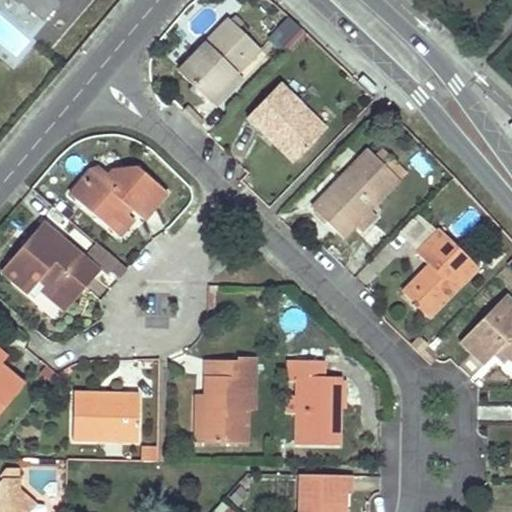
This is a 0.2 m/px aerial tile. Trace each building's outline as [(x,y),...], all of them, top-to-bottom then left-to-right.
[(18,0),(43,21),(51,13),(58,4),(53,0),(18,0)] [(206,101),(233,74),(258,49),(227,19),(176,71),(206,101)] [(279,44),(288,52),(305,34),(296,26),(279,44)] [(233,74),(206,101),(213,108),(240,81),(233,74)] [(371,93),(376,87),(363,75),(358,81),(371,93)] [(275,134),(299,157),(326,129),(279,84),(246,118),(269,140),(275,134)] [(293,163),(299,157),(275,134),(269,140),(293,163)] [(342,238),(347,233),(353,227),(368,212),(398,181),(374,157),(367,151),(311,208),(342,238)] [(374,157),(398,181),(405,175),(380,151),(374,157)] [(142,221),(154,207),(166,193),(137,169),(109,171),(106,174),(99,168),(89,171),(69,196),(112,231),(125,214),(119,209),(123,204),(142,221)] [(360,233),(374,218),(368,212),(353,227),(360,233)] [(118,236),(131,220),(125,214),(112,231),(118,236)] [(40,279),(43,282),(46,285),(70,305),(97,273),(41,224),(1,272),(27,295),(40,279)] [(433,271),(430,273),(428,276),(424,272),(409,287),(434,312),(477,268),(440,232),(417,255),(428,267),(433,271)] [(90,255),(119,279),(128,268),(99,244),(90,255)] [(428,267),(424,272),(428,276),(430,273),(433,271),(428,267)] [(40,293),(63,313),(70,305),(46,285),(40,293)] [(434,312),(409,287),(402,293),(428,319),(434,312)] [(503,356),(505,358),(507,360),(511,365),(511,303),(505,297),(459,344),(482,366),(491,357),(500,348),(505,353),(503,356)] [(501,366),(507,360),(505,358),(503,356),(505,353),(500,348),(491,357),(501,366)] [(204,398),(204,443),(248,444),(248,411),(248,379),(254,379),(254,359),(237,359),(237,362),(205,361),(204,398)] [(295,361),(294,370),(294,378),(297,378),(296,413),(295,446),(339,447),(340,378),(322,378),(322,362),(295,361)] [(0,412),(23,385),(0,367),(0,366),(0,412)] [(296,413),(297,378),(294,378),(288,379),(287,414),(296,413)] [(139,396),(131,396),(123,395),(124,402),(99,401),(99,395),(73,394),(72,441),(138,442),(139,396)] [(204,443),(204,398),(195,398),(195,443),(204,443)] [(142,419),(141,460),(157,461),(158,420),(142,419)] [(0,474),(0,477),(3,480),(0,483),(0,511),(28,511),(34,506),(18,493),(18,480),(18,479),(18,468),(4,468),(0,474)] [(346,494),(349,494),(351,494),(352,477),(301,476),(299,511),(339,511),(340,494),(346,494)]
